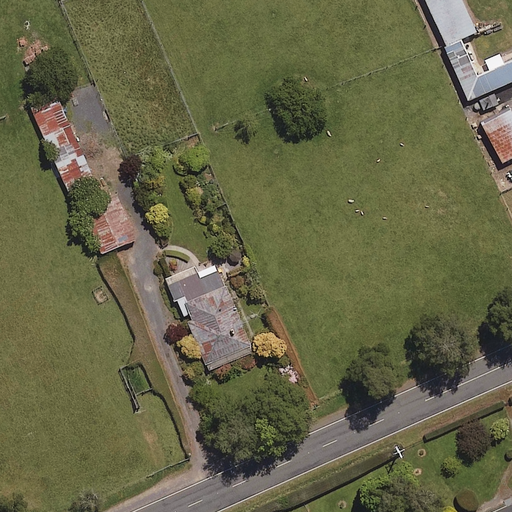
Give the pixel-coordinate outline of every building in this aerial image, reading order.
[(426,0),(444,41),(460,34),(474,28),(462,0),(426,0)] [(460,34),(444,41),(473,111),(497,100),(492,86),(511,77),(511,56),(475,72),(460,34)] [(59,90),(30,102),(69,197),(98,185),(59,90)] [(511,152),(511,109),(510,105),(482,120),(501,158),(511,152)] [(135,237),(121,201),(89,213),(102,249),(135,237)] [(219,262),(168,282),(203,369),(253,349),(219,262)] [(511,511),(511,499),(487,510),(488,511),(511,511)]
